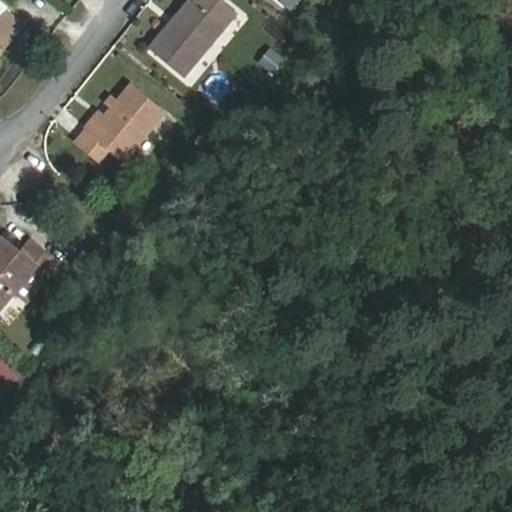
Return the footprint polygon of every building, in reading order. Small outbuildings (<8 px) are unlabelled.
[(222,0),(191,0),(150,49),(183,78),(238,13),(222,0)] [(0,1),(0,18),(2,20),(7,14),(10,10),(0,1)] [(0,18),(0,52),(21,25),(7,14),(2,20),(0,18)] [(112,107),(91,132),(87,129),(76,141),(100,162),(111,148),(125,160),(165,114),(131,85),(117,101),(111,97),(106,103),(112,107)] [(66,166),(57,183),(72,190),(81,173),(66,166)] [(74,250),(51,230),(41,242),(64,261),(74,250)] [(0,308),(14,292),(34,268),(47,278),(57,265),(31,242),(21,254),(3,239),(0,242),(0,308)] [(34,268),(14,292),(27,302),(47,278),(34,268)] [(22,373),(0,353),(0,373),(12,384),(22,373)]
